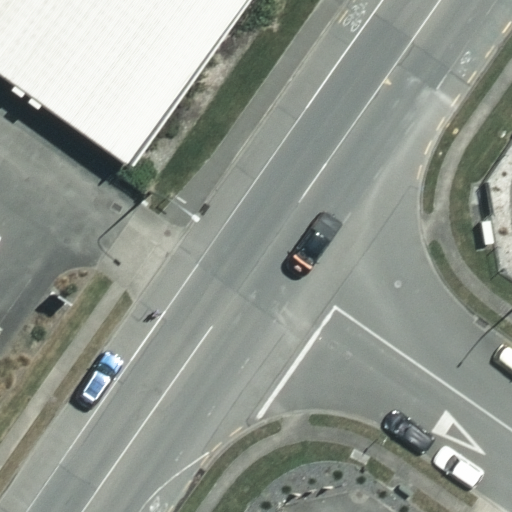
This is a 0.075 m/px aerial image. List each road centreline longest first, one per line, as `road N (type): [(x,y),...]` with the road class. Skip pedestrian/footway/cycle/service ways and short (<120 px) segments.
road 1 (tertiary): [(260,254),(444,0)]
road 2 (tertiary): [(81,511),(260,254)]
road 3 (residential): [(511,427),(260,254)]
